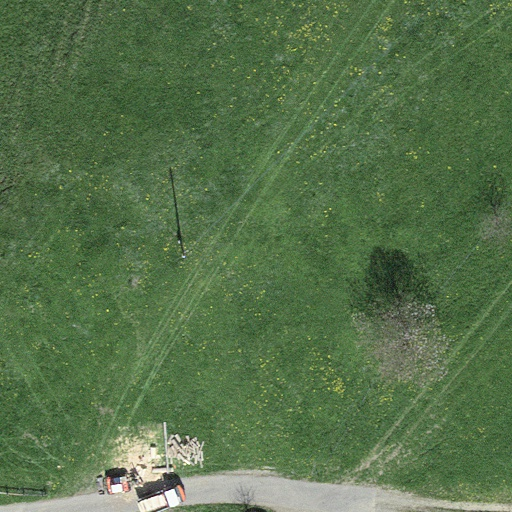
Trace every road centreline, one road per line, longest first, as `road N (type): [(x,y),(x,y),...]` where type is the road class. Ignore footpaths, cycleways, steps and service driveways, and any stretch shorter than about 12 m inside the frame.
road 1 (track): [(257,500),(208,366),(415,0)]
road 2 (track): [(363,506),(120,496),(65,511)]
